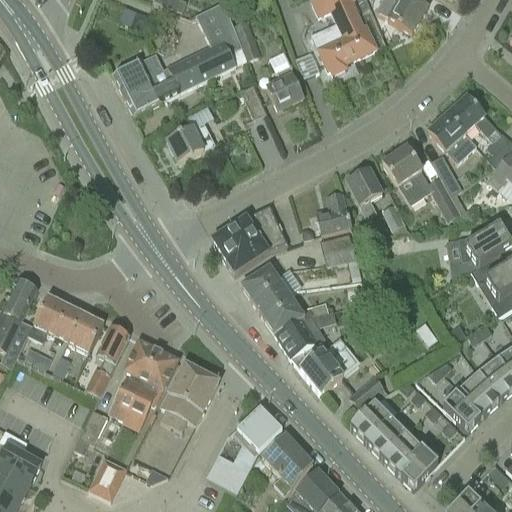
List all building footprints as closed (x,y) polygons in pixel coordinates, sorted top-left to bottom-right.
[(155,0),(152,8),(181,19),(185,9),(178,6),(180,0),(155,0)] [(309,43),(326,79),(329,78),(331,82),(346,75),(344,71),(375,56),(364,33),(362,34),(350,8),(352,7),(348,0),(323,0),(309,7),(317,23),(328,18),(335,32),(309,43)] [(384,0),(373,19),(386,26),(394,31),(411,41),(426,15),(402,0),(400,0),(399,4),(392,0),(384,0)] [(234,4),(222,8),(222,9),(229,26),(241,22),(234,4)] [(228,60),(240,55),(237,47),(231,32),(229,26),(222,9),(194,23),(209,53),(166,75),(172,86),(174,89),(228,60)] [(231,32),(237,47),(240,55),(245,67),(258,61),(251,42),(245,27),(231,32)] [(132,124),(234,72),(228,60),(174,89),(172,86),(155,95),(153,93),(152,90),(123,105),(132,124)] [(265,95),(268,101),(277,120),(302,107),(278,60),(268,65),(279,89),(265,95)] [(111,82),(123,105),(152,90),(153,93),(155,95),(172,86),(166,75),(162,77),(154,61),(141,68),(140,67),(111,82)] [(252,126),(265,120),(251,91),(238,97),(252,126)] [(465,104),(446,121),(464,141),(474,131),(486,144),(494,137),(482,124),(483,123),(465,104)] [(426,139),(440,154),(454,171),(474,153),(464,141),(446,121),(426,139)] [(214,152),(202,129),(165,147),(177,171),(214,152)] [(491,150),(484,155),(489,161),(484,166),(493,174),(499,167),(511,152),(511,151),(504,144),(500,141),(499,142),(491,150)] [(454,232),(463,231),(458,221),(438,186),(428,192),(425,187),(419,178),(420,177),(416,171),(405,154),(381,170),(392,186),(409,212),(430,199),(446,227),(450,225),(454,232)] [(492,182),(487,188),(496,195),(500,191),(502,193),(506,188),(511,192),(511,160),(498,175),(492,182)] [(430,168),(442,189),(450,203),(454,201),(460,197),(453,183),(441,162),(430,168)] [(376,222),(368,207),(380,201),(368,178),(345,190),(365,227),(376,222)] [(349,235),(346,221),(341,201),(325,205),(329,221),(316,225),(320,242),(349,235)] [(465,231),(475,229),(467,215),(464,216),(454,201),(450,203),(465,231)] [(406,238),(402,231),(393,212),(381,218),(392,240),(406,238)] [(245,225),(210,247),(221,265),(229,276),(230,278),(233,282),(267,259),(287,252),(277,232),(268,213),(251,222),(252,222),(246,226),(245,225)] [(306,234),(300,236),(303,247),(314,244),(312,238),(306,234)] [(476,292),(483,288),(502,276),(495,264),(510,254),(498,234),(484,242),(457,247),(460,268),(465,267),(470,267),(470,268),(474,274),(468,278),(476,292)] [(409,239),(387,243),(390,259),(412,255),(409,239)] [(320,261),(351,253),(348,241),(317,249),(320,261)] [(345,268),(346,273),(350,287),(360,285),(354,265),(351,253),(320,261),(324,273),(340,269),(345,268)] [(275,284),(280,280),(273,269),(240,292),(256,317),(284,298),(275,284)] [(511,269),(502,276),(483,288),(494,307),(490,315),(496,325),(503,321),(511,314),(511,269)] [(0,357),(4,359),(0,367),(0,370),(10,375),(13,370),(16,363),(26,343),(32,333),(21,328),(35,298),(15,288),(1,318),(0,317),(0,357)] [(368,307),(366,295),(358,296),(360,308),(368,307)] [(324,310),(297,316),(284,298),(256,317),(272,340),(327,320),(324,310)] [(390,313),(387,302),(370,305),(369,305),(370,307),(368,308),(375,331),(386,328),(382,315),(390,313)] [(32,333),(26,343),(40,350),(46,341),(54,345),(61,330),(72,336),(80,320),(46,304),(32,333)] [(291,368),(293,370),(295,369),(303,362),(314,353),(314,352),(324,347),(316,334),(335,329),(331,318),(327,320),(272,340),(289,366),(291,368)] [(61,330),(54,345),(88,361),(94,349),(102,331),(80,320),(72,336),(61,330)] [(460,331),(451,337),(458,348),(467,342),(460,331)] [(476,337),(481,346),(490,340),(484,331),(476,337)] [(98,405),(119,362),(128,344),(108,334),(94,362),(104,367),(98,378),(95,376),(84,397),(98,405)] [(481,346),(476,337),(466,344),(472,352),(481,346)] [(309,369),(303,362),(295,369),(293,370),(319,403),(341,384),(329,370),(348,354),(340,344),(309,369)] [(123,428),(157,358),(137,349),(123,378),(130,382),(127,387),(125,386),(112,411),(115,413),(112,420),(116,422),(115,424),(123,428)] [(28,355),(23,366),(34,372),(40,361),(28,355)] [(37,374),(49,377),(53,358),(41,356),(37,374)] [(511,388),(511,356),(496,367),(511,388)] [(161,398),(176,368),(157,358),(123,428),(119,437),(124,439),(128,431),(137,435),(154,401),(151,399),(154,394),(161,398)] [(70,367),(60,363),(50,381),(60,386),(70,367)] [(511,388),(496,367),(477,381),(499,409),(511,398),(511,388)] [(445,369),(435,375),(441,382),(450,374),(445,369)] [(194,433),(210,404),(217,389),(182,371),(159,414),(164,417),(158,428),(180,440),(186,429),(194,433)] [(434,389),(441,382),(435,375),(426,381),(434,389)] [(477,381),(458,399),(482,424),(499,409),(477,381)] [(359,418),(372,410),(373,410),(385,401),(372,385),(348,405),(359,418)] [(406,403),(413,395),(406,389),(397,395),(406,403)] [(416,414),(424,406),(416,398),(409,406),(416,414)] [(466,440),(482,424),(458,399),(441,416),(466,440)] [(347,433),(364,450),(388,425),(373,410),(372,410),(347,433)] [(432,429),(440,421),(432,413),(424,421),(432,429)] [(216,462),(204,486),(236,502),(257,459),(280,439),(258,415),(231,440),(240,452),(231,470),(216,462)] [(91,417),(72,457),(82,462),(88,450),(92,452),(106,424),(91,417)] [(380,465),(404,441),(388,425),(364,450),(380,465)] [(440,436),(448,444),(455,437),(456,436),(448,428),(440,436)] [(25,450),(4,438),(0,444),(0,450),(4,453),(0,459),(0,476),(30,493),(42,471),(20,459),(25,450)] [(396,481),(420,457),(404,441),(380,465),(396,481)] [(298,487),(311,471),(298,457),(284,442),(260,464),(280,484),(272,491),(284,503),(290,495),(298,487)] [(412,498),(436,472),(420,457),(396,481),(412,498)] [(508,487),(493,473),(486,481),(501,495),(508,487)] [(0,476),(0,502),(16,511),(19,511),(30,493),(0,476)] [(326,511),(339,501),(316,477),(293,498),(305,511),(326,511)] [(114,496),(93,485),(87,498),(108,508),(114,496)] [(349,511),(339,501),(326,511),(349,511)] [(455,511),(478,511),(466,501),(455,511)] [(0,511),(16,511),(0,502),(0,511)]
